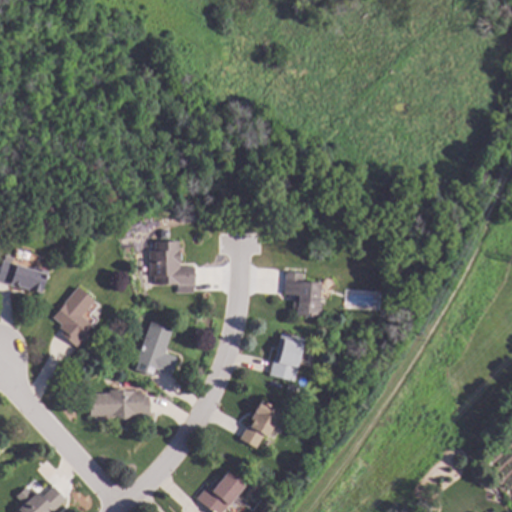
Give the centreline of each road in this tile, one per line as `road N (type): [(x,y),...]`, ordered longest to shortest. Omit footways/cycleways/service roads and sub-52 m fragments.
road 1 (residential): [(121,511),(199,417),(235,331),(242,263)]
road 2 (residential): [(125,509),(0,376)]
